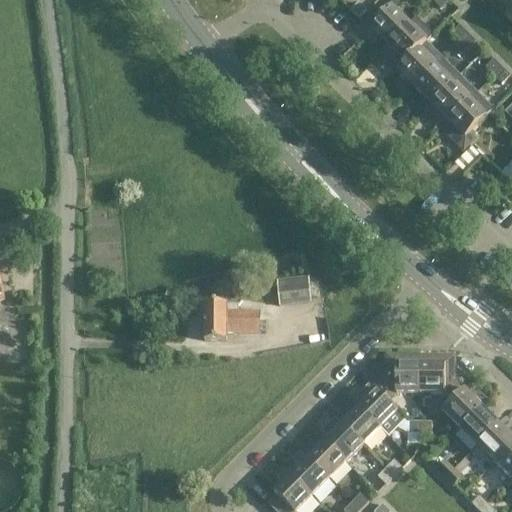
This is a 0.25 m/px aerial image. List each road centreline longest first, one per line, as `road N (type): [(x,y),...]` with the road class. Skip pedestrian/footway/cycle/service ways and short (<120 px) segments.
road 1 (unclassified): [(60,511),(70,212),(47,0)]
road 2 (residential): [(511,252),(259,7)]
road 3 (residential): [(220,511),(226,479),(425,279)]
road 4 (tertiary): [(425,279),(310,173),(208,55)]
